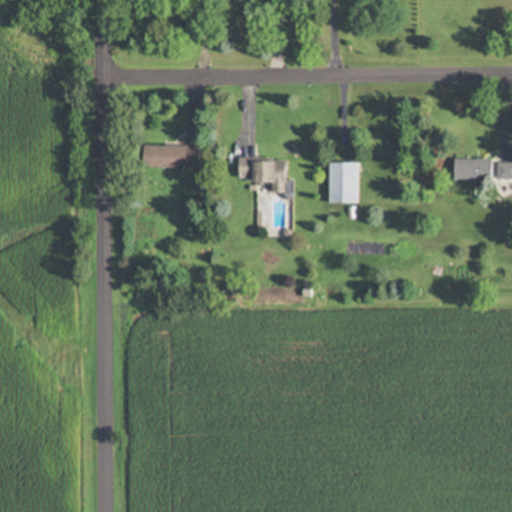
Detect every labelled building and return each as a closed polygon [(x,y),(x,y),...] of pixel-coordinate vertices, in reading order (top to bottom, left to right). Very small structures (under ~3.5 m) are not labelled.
[(202,145),(146,145),(146,167),(202,167),(202,145)] [(494,159),(456,159),(456,179),(494,179),(494,159)] [(289,160),(242,160),(242,176),(257,176),(257,182),(275,182),(275,191),(289,191),(289,160)] [(360,202),(360,162),(332,162),(332,202),(360,202)] [(511,162),(498,163),(498,179),(511,178),(511,162)]
